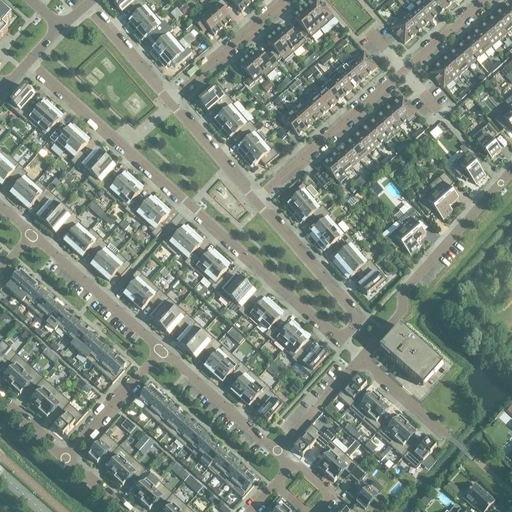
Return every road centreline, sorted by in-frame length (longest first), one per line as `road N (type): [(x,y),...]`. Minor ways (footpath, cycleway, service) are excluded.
road 1 (residential): [(30,61),(340,340)]
road 2 (residential): [(253,198),(487,0)]
road 3 (residential): [(361,360),(402,312),(406,291),(511,168)]
road 4 (residential): [(340,340),(357,319),(253,198)]
road 5 (residential): [(32,235),(161,351)]
road 6 (residential): [(169,101),(286,0)]
road 7 (residential): [(161,351),(277,448)]
road 8 (residential): [(65,461),(161,351)]
road 9 (residential): [(253,198),(169,101)]
road 10 (residential): [(169,101),(86,7)]
road 11 (residential): [(277,448),(361,360)]
